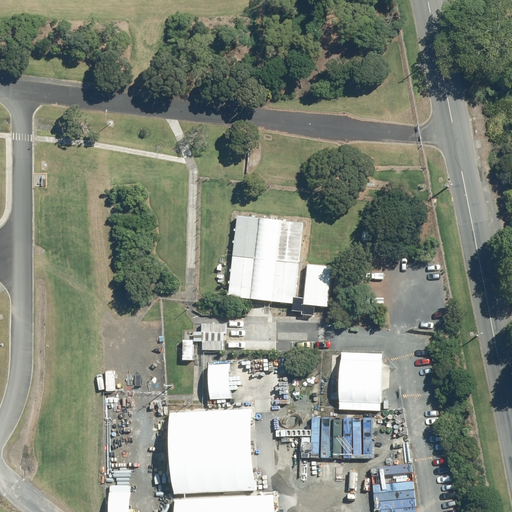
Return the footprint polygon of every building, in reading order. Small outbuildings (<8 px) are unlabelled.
[(241,213),(231,296),(296,304),(306,221),(241,213)] [(316,324),(277,323),(276,332),(316,333),(316,324)] [(185,341),(183,341),(182,361),(192,361),(193,342),(203,342),(202,351),(225,352),(226,325),(202,324),(202,332),(186,332),(185,341)] [(228,341),(228,350),(267,351),(267,342),(228,341)] [(317,341),(277,341),(277,350),(317,351),(317,341)] [(344,352),(341,403),(380,405),(383,354),(344,352)] [(316,357),(297,356),(297,378),(315,379),(316,357)] [(209,360),(211,397),(235,396),(233,359),(209,360)] [(194,367),(182,366),(181,393),(193,393),(194,367)] [(327,400),(287,399),(287,406),(327,408),(327,400)] [(172,412),(175,492),(256,489),(253,409),(172,412)] [(390,458),(412,456),(411,447),(389,449),(390,458)] [(391,469),(414,466),(412,456),(390,458),(391,469)] [(414,466),(391,469),(396,511),(419,509),(414,466)] [(109,486),(109,511),(133,511),(133,485),(109,486)] [(175,499),(175,511),(275,511),(275,495),(175,499)]
